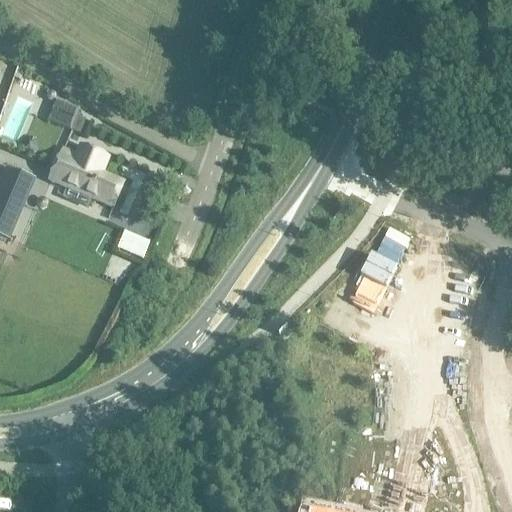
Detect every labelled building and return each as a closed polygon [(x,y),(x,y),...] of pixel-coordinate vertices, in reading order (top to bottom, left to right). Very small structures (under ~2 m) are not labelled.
[(11,73),(0,103),(0,108),(21,116),(34,81),(11,73)] [(28,139),(22,144),(23,153),(31,156),(37,150),(37,142),(28,139)] [(73,144),(60,175),(123,202),(133,177),(111,167),(118,153),(90,141),(86,149),(73,144)] [(6,169),(0,182),(0,237),(9,241),(33,181),(6,169)] [(171,425),(160,426),(162,442),(173,440),(171,425)]
